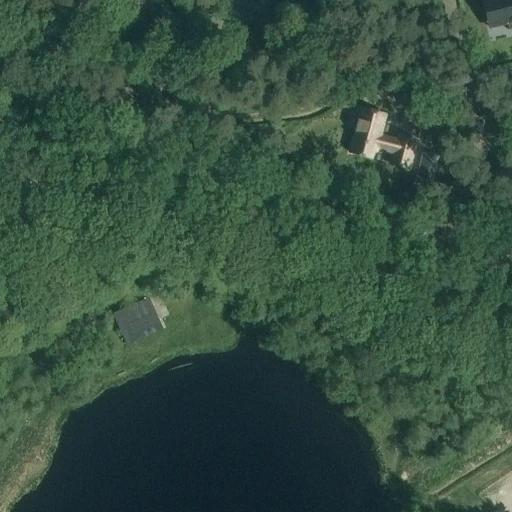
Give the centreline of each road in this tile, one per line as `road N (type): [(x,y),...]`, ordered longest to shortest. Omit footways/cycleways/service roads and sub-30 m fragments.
road 1 (unclassified): [(511,260),(0,127)]
road 2 (track): [(451,245),(475,177),(477,138),(452,0)]
road 3 (track): [(180,174),(192,127),(248,39),(290,0)]
road 4 (track): [(66,0),(152,68),(192,127)]
